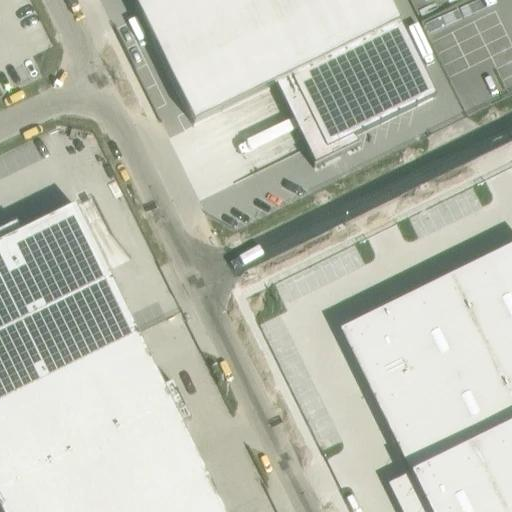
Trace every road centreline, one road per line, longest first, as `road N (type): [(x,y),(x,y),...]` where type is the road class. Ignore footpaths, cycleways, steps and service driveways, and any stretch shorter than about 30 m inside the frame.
road 1 (unclassified): [(197,281),(511,126)]
road 2 (unclassified): [(309,511),(197,281)]
road 3 (unclassified): [(197,281),(96,82)]
